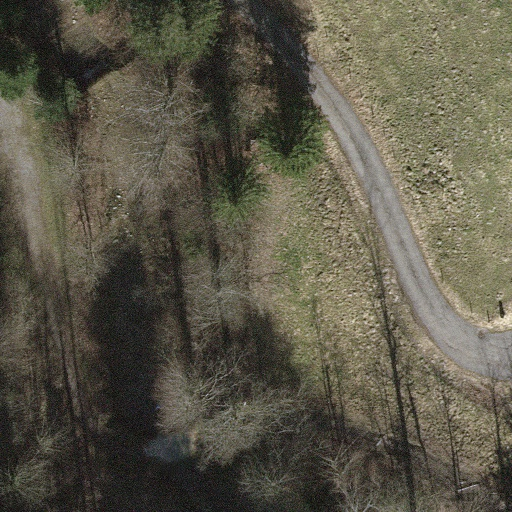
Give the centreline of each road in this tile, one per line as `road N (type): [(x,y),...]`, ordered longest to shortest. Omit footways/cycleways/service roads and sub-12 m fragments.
road 1 (track): [(213,436),(106,465),(82,409),(25,160),(0,103)]
road 2 (residential): [(511,357),(498,360),(460,342),(425,299),(371,170),(315,74),(242,0)]
